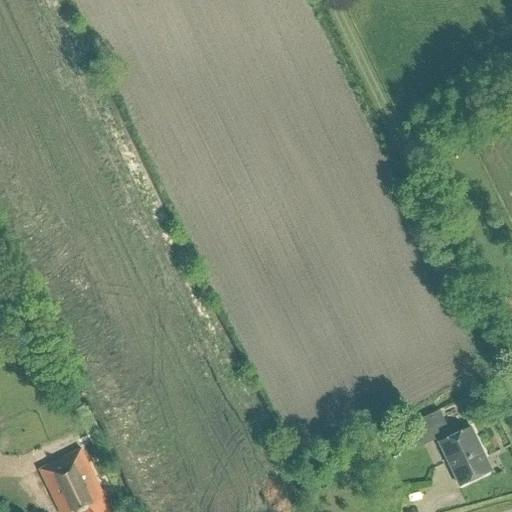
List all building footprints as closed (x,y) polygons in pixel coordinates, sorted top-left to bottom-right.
[(464,418),(476,412),(470,398),(458,404),(464,418)] [(440,411),(412,424),(423,446),(435,441),(432,436),(449,429),(440,411)] [(77,421),(86,438),(98,431),(88,415),(77,421)] [(471,427),(439,442),(460,486),(492,470),(471,427)] [(46,440),(29,448),(34,457),(51,449),(46,440)] [(78,511),(109,511),(104,500),(107,498),(81,446),(37,467),(59,511),(65,511),(76,507),(78,511)]
